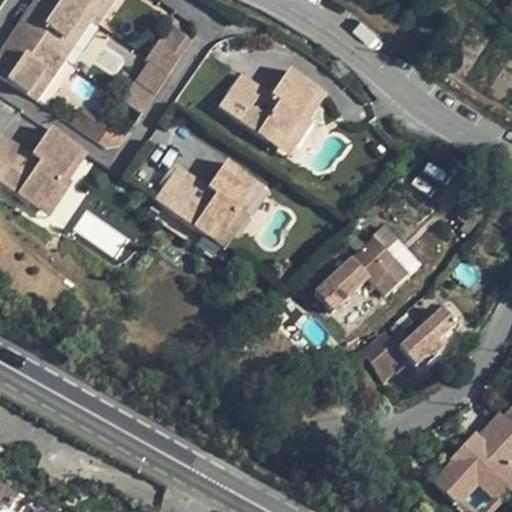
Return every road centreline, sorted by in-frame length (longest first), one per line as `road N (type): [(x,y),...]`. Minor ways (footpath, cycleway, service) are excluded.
road 1 (secondary): [(0,360),(267,511)]
road 2 (residential): [(266,0),(360,50),(453,130),(511,162)]
road 3 (unclassified): [(300,463),(322,439),(403,430),(461,399),(511,301)]
